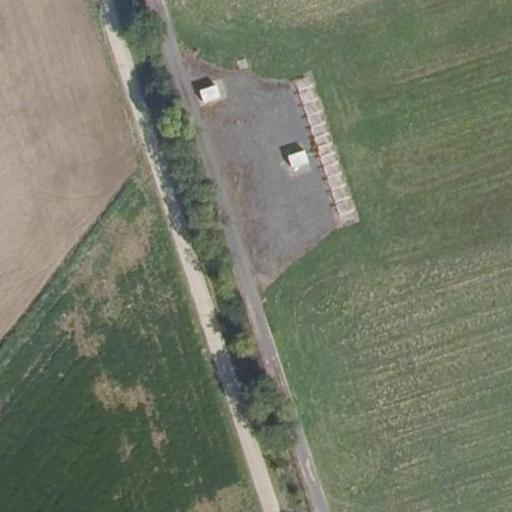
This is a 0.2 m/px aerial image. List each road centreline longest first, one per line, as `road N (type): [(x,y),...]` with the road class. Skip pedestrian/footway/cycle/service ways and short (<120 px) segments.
road 1 (track): [(159,0),(182,51),(263,111),(295,159),(298,221),(272,335),(326,511)]
road 2 (unclassified): [(271,511),(103,0)]
